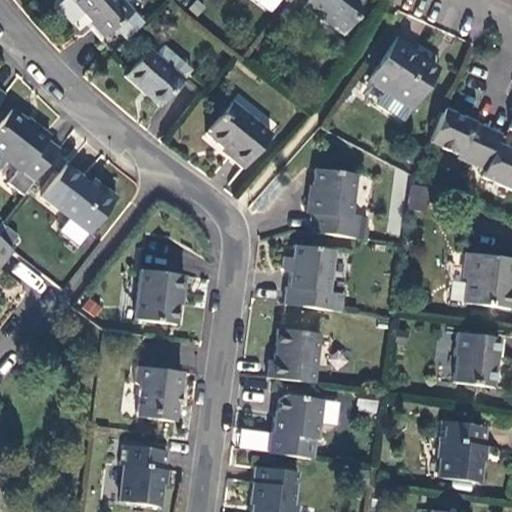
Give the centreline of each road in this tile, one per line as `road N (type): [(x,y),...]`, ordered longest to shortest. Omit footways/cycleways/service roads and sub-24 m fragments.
road 1 (residential): [(198,511),(234,255),(228,220),(169,166)]
road 2 (residential): [(0,359),(52,315),(169,166)]
road 3 (residential): [(169,166),(33,50),(0,6)]
